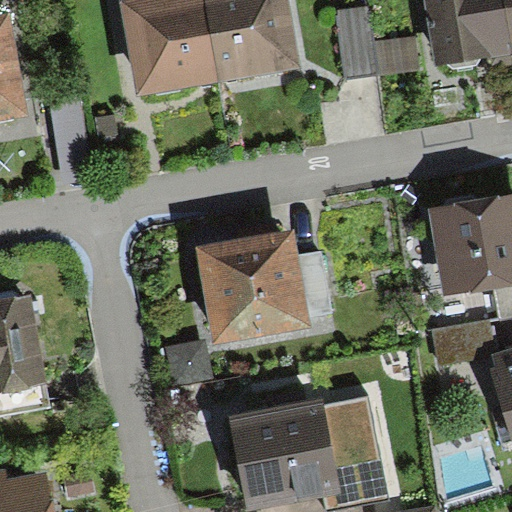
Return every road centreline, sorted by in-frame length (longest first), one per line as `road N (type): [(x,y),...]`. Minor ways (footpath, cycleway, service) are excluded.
road 1 (residential): [(96,206),(511,137)]
road 2 (residential): [(153,511),(96,206)]
